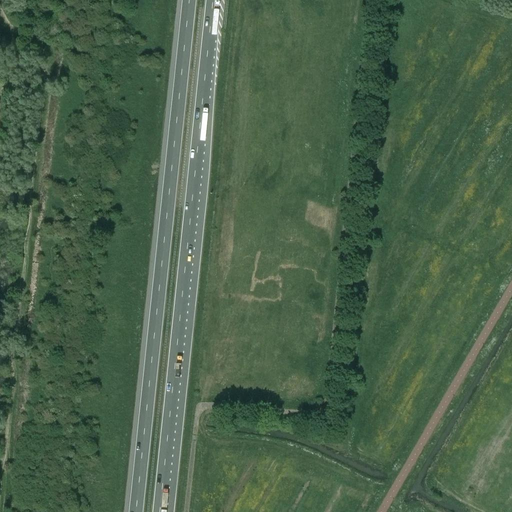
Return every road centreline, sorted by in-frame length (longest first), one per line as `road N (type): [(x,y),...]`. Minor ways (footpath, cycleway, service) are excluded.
road 1 (track): [(186,511),(201,407),(315,414),(325,407),(370,0)]
road 2 (motorway): [(188,0),(135,511)]
road 3 (motorway): [(159,511),(212,0)]
